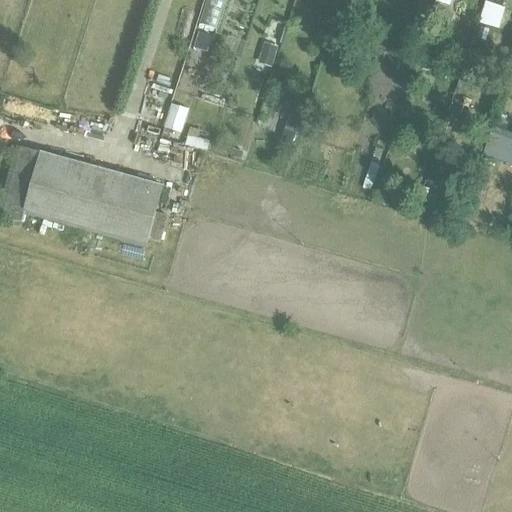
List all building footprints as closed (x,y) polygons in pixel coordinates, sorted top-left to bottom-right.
[(224,30),(228,0),(208,0),(204,27),(224,30)] [(488,0),(482,20),(504,27),(511,5),(494,0),(488,0)] [(434,27),(444,30),(446,26),(448,27),(452,15),(440,11),(434,27)] [(262,61),(280,64),(284,43),(265,40),(262,61)] [(176,102),(168,125),(185,131),(194,108),(176,102)] [(290,112),(288,129),(299,130),(301,114),(290,112)] [(212,149),(215,134),(193,128),(189,143),(212,149)] [(484,156),(511,165),(511,136),(493,130),(484,156)] [(25,215),(47,222),(146,249),(148,241),(160,245),(168,217),(155,214),(163,188),(23,148),(3,218),(22,223),(25,215)]
